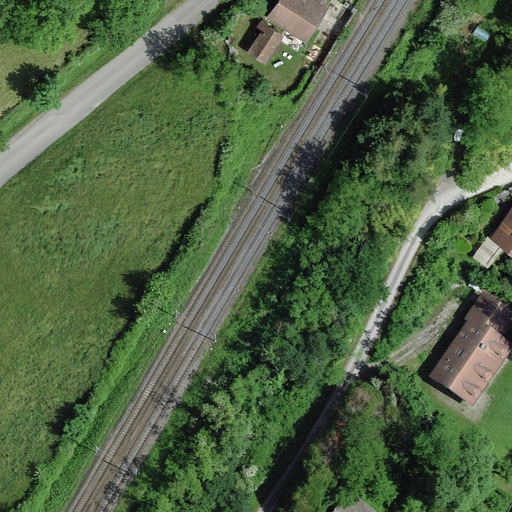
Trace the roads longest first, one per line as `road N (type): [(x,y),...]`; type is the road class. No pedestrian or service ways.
road 1 (residential): [(265,511),(350,376),(431,213)]
road 2 (unclassified): [(0,171),(207,0)]
road 3 (residential): [(431,213),(464,122),(464,101),(440,54)]
